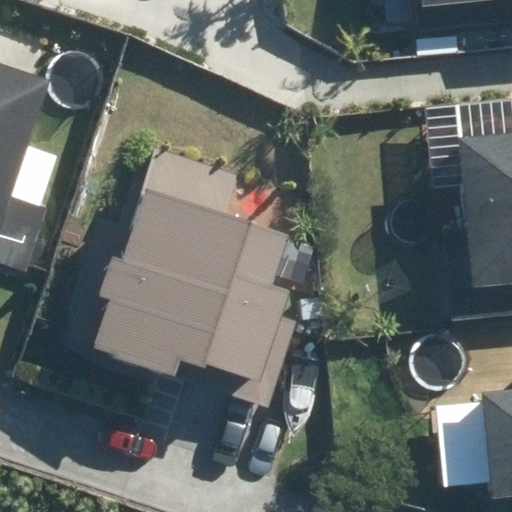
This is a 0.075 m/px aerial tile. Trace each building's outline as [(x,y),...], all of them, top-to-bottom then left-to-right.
[(511,0),(411,0),(413,15),(511,6),(511,0)] [(4,201),(37,79),(0,68),(0,276),(25,283),(44,212),(4,201)] [(511,137),(453,142),(465,293),(511,289),(511,137)] [(282,244),(138,191),(116,268),(103,263),(88,304),(105,310),(88,355),(175,387),(184,363),(243,385),(238,399),(264,408),(300,309),(263,296),(282,244)] [(511,392),(478,394),(479,501),(511,500),(511,392)]
